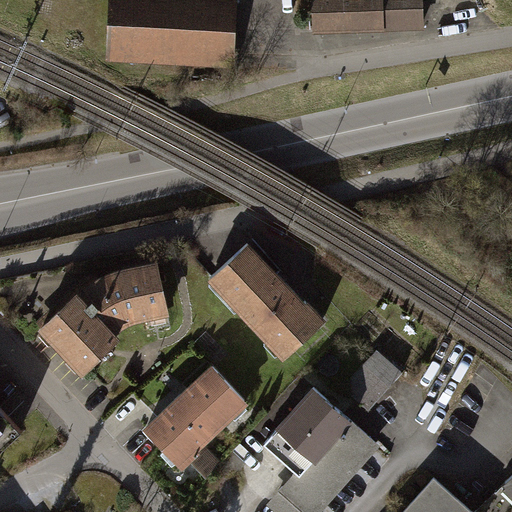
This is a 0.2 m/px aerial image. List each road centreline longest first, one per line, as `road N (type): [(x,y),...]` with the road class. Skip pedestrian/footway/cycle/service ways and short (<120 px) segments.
road 1 (primary): [(0,207),(511,97)]
road 2 (residential): [(0,331),(101,443)]
